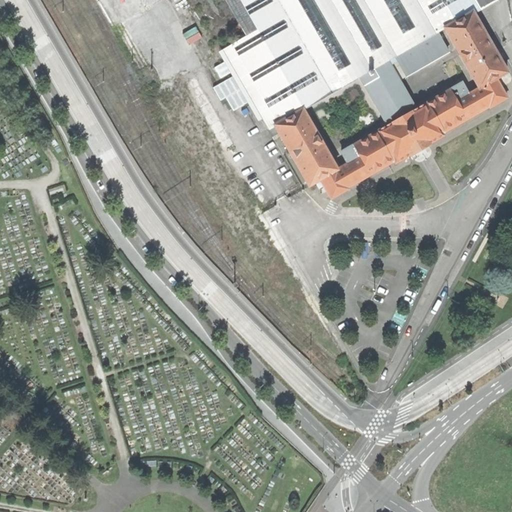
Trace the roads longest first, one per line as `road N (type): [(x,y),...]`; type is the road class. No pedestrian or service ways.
road 1 (secondary): [(479,398),(403,436),(360,422),(176,234),(29,0)]
road 2 (secondary): [(0,0),(139,231),(264,378),(381,497)]
road 3 (secondary): [(478,399),(381,497)]
road 4 (secondary): [(478,399),(425,470),(423,511)]
